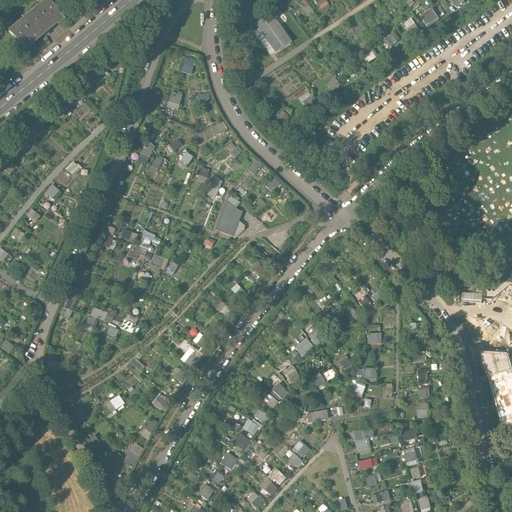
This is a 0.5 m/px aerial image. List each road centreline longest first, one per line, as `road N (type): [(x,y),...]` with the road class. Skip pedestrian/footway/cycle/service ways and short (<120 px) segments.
road 1 (residential): [(340,217),(218,364),(128,511)]
road 2 (residential): [(340,217),(444,319),(497,511)]
road 3 (residential): [(340,217),(246,134),(227,103),(210,52),(214,0)]
road 4 (residential): [(511,79),(467,105),(340,217)]
road 5 (secondary): [(0,109),(131,0)]
